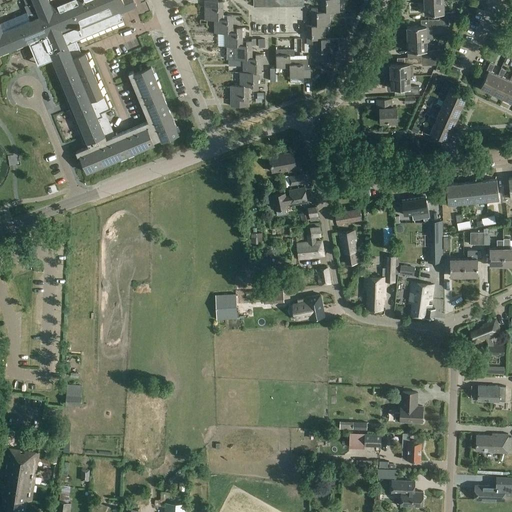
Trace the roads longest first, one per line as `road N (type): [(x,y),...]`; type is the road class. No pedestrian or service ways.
road 1 (unclassified): [(0,229),(217,149)]
road 2 (residential): [(441,330),(365,317),(346,306),(318,188)]
road 3 (residential): [(511,155),(318,188)]
road 4 (residential): [(448,511),(453,378),(441,330)]
road 5 (unclassified): [(301,118),(347,86),(383,0)]
road 6 (residential): [(217,149),(165,20)]
road 7 (residential): [(114,100),(100,60),(105,44),(165,20)]
